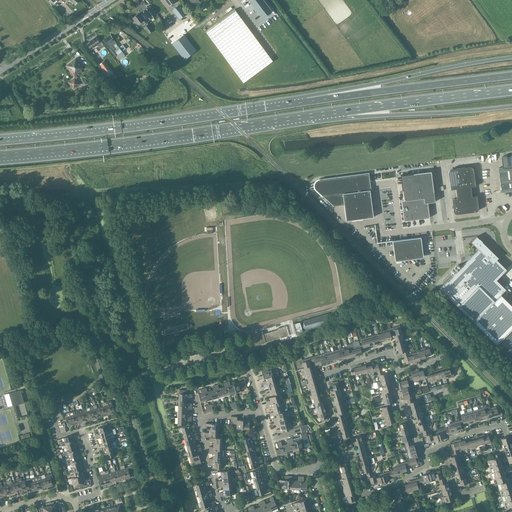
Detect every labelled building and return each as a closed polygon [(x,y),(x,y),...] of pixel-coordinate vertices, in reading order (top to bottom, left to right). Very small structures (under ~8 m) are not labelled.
[(248,0),(262,18),(265,15),(265,16),(268,13),(271,11),(263,0),(248,0)] [(180,20),(186,15),(179,5),(172,10),(180,20)] [(147,23),(157,14),(155,11),(154,12),(150,6),(148,8),(147,7),(139,13),(147,23)] [(243,83),(244,82),(272,61),(234,10),(205,32),(243,83)] [(145,24),(138,14),(132,18),(137,24),(140,22),(142,26),(145,24)] [(148,25),(144,27),(149,33),(153,31),(148,25)] [(104,40),(109,47),(107,48),(114,57),(116,56),(119,59),(124,56),(122,52),(125,49),(123,45),(119,48),(116,49),(114,46),(117,43),(111,35),(104,40)] [(184,35),(172,44),(185,60),(196,51),(184,35)] [(105,51),(107,49),(102,42),(101,43),(96,37),(90,42),(90,43),(89,43),(87,44),(87,45),(89,48),(93,46),(94,48),(100,44),(105,51)] [(81,70),(84,68),(76,58),(66,67),(75,78),(76,79),(78,77),(76,75),(82,71),(81,70)] [(110,70),(104,62),(99,65),(105,73),(110,70)] [(73,89),(79,84),(76,79),(75,78),(68,83),(73,89)] [(511,191),(511,155),(502,157),(504,167),(499,168),(502,193),(511,191)] [(469,167),(452,169),(451,169),(451,170),(450,170),(450,171),(449,171),(449,172),(449,173),(449,174),(451,190),(456,189),(457,199),(452,199),(453,211),(454,211),(454,212),(454,213),(455,213),(455,214),(456,214),(457,214),(458,214),(475,212),(476,212),(477,211),(478,210),(478,209),(479,209),(479,208),(479,207),(477,196),(472,197),(471,187),(476,187),(474,170),(473,170),(473,169),(473,168),(472,168),(472,167),(471,167),(470,167),(469,167)] [(428,172),(404,175),(401,179),(404,200),(402,201),(404,221),(429,218),(428,203),(432,202),(434,199),(431,175),(428,172)] [(316,190),(334,206),(344,205),(346,221),(374,217),(371,198),(373,195),(371,193),(368,174),(319,180),(318,181),(317,181),(317,182),(316,182),(316,183),(315,183),(315,184),(315,185),(314,185),(314,186),(314,187),(315,187),(315,188),(315,189),(316,190)] [(506,290),(496,280),(506,270),(496,260),(498,258),(482,242),(482,241),(480,239),(479,239),(477,237),(477,236),(476,237),(471,242),(471,243),(478,249),(440,289),(474,322),(506,290)] [(421,238),(392,241),(395,262),(416,259),(415,254),(423,253),(421,238)] [(328,314),(293,324),(294,328),(296,334),(331,324),(328,314)] [(251,335),(254,342),(255,346),(266,343),(266,342),(280,338),(287,337),(288,336),(285,326),(277,329),(278,330),(263,334),(263,331),(251,335)] [(392,328),(393,333),(395,332),(396,335),(396,336),(402,334),(400,326),(392,328)] [(389,329),(383,331),(386,341),(388,340),(388,338),(391,337),(389,329)] [(511,329),(497,345),(511,360),(511,329)] [(386,341),(383,331),(381,331),(381,333),(378,334),(380,342),(386,341)] [(396,336),(396,335),(394,336),(396,342),(404,340),(403,336),(405,336),(404,333),(402,334),(396,336)] [(372,336),(375,346),(377,346),(377,343),(380,342),(378,334),(372,336)] [(375,346),(372,336),(366,338),(369,346),(372,345),(373,347),(375,346)] [(366,338),(361,339),(362,345),(363,350),(366,349),(365,347),(369,346),(366,338)] [(404,340),(396,342),(397,345),(395,346),(396,348),(406,345),(404,341),(404,340)] [(404,355),(408,353),(406,345),(396,348),(396,351),(398,350),(399,354),(403,353),(404,355)] [(357,358),(359,357),(359,355),(362,354),(361,350),(360,346),(354,348),(357,358)] [(345,359),(351,357),(348,349),(345,350),(344,348),(342,349),(345,359)] [(355,358),(357,358),(354,348),(348,349),(351,357),(354,356),(355,358)] [(418,352),(420,360),(426,358),(425,356),(423,348),(421,349),(421,351),(418,352)] [(423,348),(425,356),(433,354),(431,348),(426,350),(425,348),(423,348)] [(345,359),(342,349),(336,350),(338,359),(342,358),(342,360),(345,359)] [(330,352),(333,362),(335,362),(335,360),(338,359),(336,350),(330,352)] [(331,363),(333,362),(330,352),(325,354),(327,362),(330,361),(331,363)] [(412,356),(415,364),(417,363),(417,361),(420,360),(418,352),(412,354),(412,356)] [(325,354),(319,355),(322,366),(324,365),(323,363),(327,362),(325,354)] [(319,364),(319,366),(322,366),(319,355),(313,357),(314,362),(315,365),(319,364)] [(412,356),(409,357),(408,355),(404,356),(406,364),(412,362),(412,364),(415,364),(412,356)] [(303,364),(304,368),(310,366),(309,363),(311,362),(310,358),(300,361),(301,365),(303,364)] [(377,372),(382,371),(380,363),(374,365),(373,363),(371,364),(373,372),(377,371),(377,372)] [(361,364),(359,365),(361,373),(362,375),(368,373),(365,365),(362,366),(361,364)] [(373,372),(371,364),(365,365),(368,373),(371,372),(372,374),(373,374),(374,374),(373,372)] [(361,373),(359,365),(357,366),(357,368),(352,369),(353,375),(361,373)] [(310,366),(304,368),(302,369),(304,375),(314,372),(313,369),(311,370),(310,366)] [(271,367),(267,368),(261,370),(263,375),(259,377),(260,380),(265,378),(273,376),(271,371),(272,370),(271,367)] [(452,371),(450,371),(449,367),(443,369),(446,379),(454,377),(452,371)] [(419,380),(425,378),(423,370),(419,371),(419,369),(417,370),(419,380)] [(444,379),(446,379),(443,369),(437,370),(439,378),(443,377),(444,379)] [(409,377),(411,383),(419,380),(417,370),(414,371),(415,373),(411,374),(412,376),(409,377)] [(436,379),(439,378),(437,370),(431,372),(434,382),(437,381),(436,379)] [(306,376),(307,380),(316,377),(314,372),(304,375),(304,377),(306,376)] [(380,381),(390,378),(389,376),(387,377),(386,373),(383,374),(382,372),(378,374),(380,381)] [(434,382),(431,372),(426,374),(428,382),(431,381),(432,383),(434,382)] [(265,378),(266,381),(262,382),(263,385),(276,381),(278,381),(276,375),(273,376),(265,378)] [(306,384),(307,386),(317,383),(316,377),(307,380),(308,383),(306,384)] [(399,382),(401,388),(403,387),(409,386),(408,383),(411,383),(409,377),(404,378),(405,380),(401,381),(399,382)] [(390,378),(380,381),(377,382),(379,388),(382,387),(390,385),(389,381),(391,381),(390,378)] [(229,381),(226,382),(230,395),(236,393),(233,384),(230,385),(229,381)] [(245,381),(233,384),(236,393),(242,392),(242,390),(241,389),(245,388),(247,388),(245,381)] [(278,387),(276,381),(263,385),(264,388),(268,387),(269,390),(278,387)] [(334,391),(342,389),(341,386),(339,387),(338,381),(332,383),(334,391)] [(222,388),(224,395),(224,397),(230,395),(226,382),(224,383),(225,387),(222,388)] [(319,389),(317,383),(307,386),(308,388),(310,388),(311,391),(319,389)] [(215,385),(218,397),(224,395),(222,388),(219,388),(218,385),(215,385)] [(389,391),(391,391),(390,385),(382,387),(383,390),(381,391),(381,393),(389,391)] [(400,392),(400,394),(410,391),(409,386),(403,387),(401,388),(402,391),(400,392)] [(267,397),(280,393),(278,387),(269,390),(270,392),(266,393),(267,397)] [(206,388),(203,389),(207,400),(212,399),(210,391),(207,392),(206,388)] [(207,400),(203,389),(201,390),(202,393),(198,394),(201,402),(207,400)] [(310,395),(310,398),(320,395),(319,389),(311,391),(312,395),(310,395)] [(334,391),(332,391),(333,397),(341,395),(340,391),(342,391),(342,389),(334,391)] [(21,390),(9,394),(13,406),(24,403),(21,390)] [(383,399),(393,396),(392,394),(390,395),(389,391),(381,393),(383,399)] [(404,400),(412,397),(410,391),(400,394),(401,397),(403,396),(404,400)] [(266,402),(267,405),(280,401),(278,395),(269,398),(270,401),(266,402)] [(313,399),(314,403),(322,400),(320,395),(310,398),(311,400),(313,399)] [(341,395),(333,397),(334,401),(332,401),(333,404),(343,401),(341,395)] [(383,399),(385,405),(389,404),(393,403),(392,399),(394,399),(393,396),(383,399)] [(410,405),(411,408),(419,406),(417,400),(413,402),(412,399),(407,400),(408,406),(410,405)] [(314,404),(316,409),(326,406),(325,403),(323,404),(322,400),(314,403),(314,404)] [(111,401),(104,403),(107,415),(112,414),(112,411),(114,410),(112,404),(111,401)] [(280,401),(267,405),(268,408),(272,407),(273,409),(282,407),(280,401)] [(343,401),(333,404),(334,406),(336,405),(337,409),(345,407),(343,401)] [(98,418),(102,417),(100,408),(97,409),(96,405),(94,406),(98,418)] [(380,412),(381,414),(391,411),(389,405),(385,406),(381,408),(382,411),(380,412)] [(89,407),(90,411),(93,419),(98,418),(94,406),(89,407)] [(317,412),(317,413),(317,414),(325,412),(324,409),(326,408),(326,406),(316,409),(317,412)] [(419,406),(411,408),(413,414),(423,411),(422,409),(420,410),(419,406)] [(489,406),(484,408),(484,410),(487,418),(490,417),(491,419),(493,418),(490,408),(489,406)] [(283,412),(282,407),(273,409),(273,412),(269,413),(270,416),(276,415),(283,413),(283,412)] [(345,407),(337,409),(338,412),(336,413),(336,415),(346,412),(345,407)] [(497,411),(496,407),(490,408),(493,418),(502,416),(501,410),(497,411)] [(86,408),(84,408),(88,421),(93,419),(90,411),(87,411),(86,408)] [(484,408),(478,410),(480,418),(484,417),(484,419),(487,418),(484,410),(484,408)] [(461,414),(462,420),(463,425),(469,423),(469,421),(466,413),(466,410),(464,411),(464,413),(461,414)] [(478,410),(472,411),(475,421),(477,421),(477,419),(480,418),(478,410)] [(73,425),(78,424),(74,411),(70,413),(73,425)] [(77,411),(74,411),(78,424),(83,422),(80,413),(78,414),(77,411)] [(385,419),(393,417),(391,411),(381,414),(382,416),(384,416),(385,419)] [(415,416),(416,419),(425,417),(423,411),(413,414),(413,417),(415,416)] [(467,413),(466,413),(469,421),(472,420),(473,422),(475,421),(472,411),(467,413)] [(283,413),(276,415),(277,417),(273,418),(274,422),(287,418),(285,412),(283,412),(283,413)] [(328,420),(325,412),(317,414),(318,417),(320,416),(322,422),(328,420)] [(338,421),(346,419),(345,415),(347,415),(346,412),(336,415),(338,421)] [(68,427),(73,425),(70,413),(62,415),(64,421),(66,421),(68,427)] [(243,430),(243,420),(237,420),(237,417),(231,417),(231,424),(237,424),(236,429),(243,430)] [(393,417),(385,419),(386,423),(384,423),(384,426),(394,423),(393,417)] [(426,423),(425,417),(416,419),(417,423),(415,423),(416,426),(426,423)] [(288,424),(287,418),(274,422),(275,425),(278,424),(279,426),(288,424)] [(346,419),(338,421),(339,424),(337,425),(338,427),(348,424),(346,419)] [(405,420),(399,422),(401,430),(409,428),(408,426),(406,426),(405,420)] [(461,425),(459,421),(453,423),(456,433),(459,432),(458,430),(462,429),(461,425)] [(422,430),(423,433),(429,432),(426,423),(416,426),(417,428),(419,427),(420,431),(422,430)] [(448,427),(445,427),(446,430),(448,435),(456,433),(453,423),(448,424),(448,427)] [(181,428),(183,434),(192,431),(191,429),(195,428),(194,424),(181,428)] [(277,433),(290,430),(288,424),(279,426),(280,429),(276,430),(277,433)] [(341,432),(349,430),(348,424),(338,427),(338,430),(340,429),(341,432)] [(409,430),(409,428),(401,430),(399,431),(400,436),(408,434),(407,431),(409,430)] [(101,438),(110,436),(114,435),(112,430),(99,433),(101,438)] [(341,432),(344,440),(350,439),(348,433),(350,432),(349,430),(341,432)] [(446,438),(445,436),(448,435),(446,430),(437,432),(440,442),(443,441),(442,439),(446,438)] [(192,431),(183,434),(184,440),(197,436),(197,433),(193,434),(192,431)] [(301,437),(295,439),(299,451),(305,449),(304,447),(310,446),(306,432),(300,434),(301,437)] [(434,442),(433,440),(432,434),(429,434),(429,432),(423,433),(424,438),(426,438),(427,441),(428,443),(434,442)] [(432,434),(433,440),(434,442),(437,441),(438,443),(440,442),(437,432),(432,434)] [(411,443),(408,434),(400,436),(401,440),(399,441),(400,443),(404,442),(405,444),(411,443)] [(354,442),(355,444),(365,441),(363,435),(355,438),(356,441),(354,442)] [(485,445),(484,443),(484,444),(482,435),(476,437),(478,445),(482,444),(483,446),(485,445)] [(484,435),(482,435),(484,444),(484,443),(492,441),(490,435),(485,437),(484,435)] [(61,442),(61,444),(74,441),(72,436),(63,438),(64,441),(61,442)] [(186,445),(195,443),(194,440),(198,439),(197,436),(184,440),(186,445)] [(245,445),(253,443),(252,440),(256,439),(255,436),(243,439),(245,445)] [(501,439),(503,445),(511,442),(509,436),(506,437),(504,438),(501,439)] [(475,446),(478,445),(476,437),(470,439),(473,449),(476,448),(475,446)] [(289,439),(293,452),(299,451),(295,439),(293,439),(292,438),(289,439)] [(116,441),(115,439),(102,443),(103,448),(113,445),(112,442),(116,441)] [(289,439),(286,440),(287,444),(285,445),(287,454),(293,452),(289,439)] [(461,450),(467,448),(465,440),(461,441),(461,439),(458,440),(461,448),(460,448),(461,450)] [(471,449),(473,449),(470,439),(465,440),(467,448),(470,447),(471,449)] [(461,448),(458,440),(456,441),(457,443),(451,444),(453,452),(458,451),(457,449),(460,448),(461,448)] [(365,441),(355,444),(356,446),(358,446),(359,449),(367,447),(365,441)] [(282,445),(281,442),(278,443),(279,449),(277,450),(278,456),(287,454),(285,445),(282,445)] [(503,445),(505,451),(511,448),(511,446),(511,442),(503,445)] [(188,451),(201,447),(200,444),(196,445),(195,443),(186,445),(188,451)] [(405,444),(408,453),(418,450),(417,448),(415,449),(414,445),(412,446),(411,443),(405,444)] [(64,452),(64,454),(77,450),(75,446),(66,448),(67,451),(64,452)] [(188,451),(189,457),(199,454),(198,452),(202,451),(201,447),(188,451)] [(367,447),(359,449),(360,453),(358,453),(358,456),(368,453),(367,447)] [(255,452),(259,451),(258,448),(247,451),(248,457),(256,455),(255,452)] [(119,451),(118,449),(105,453),(106,458),(114,456),(116,455),(115,452),(119,451)] [(408,453),(409,459),(415,457),(417,457),(416,453),(418,453),(418,450),(408,453)] [(360,461),(368,459),(367,456),(369,455),(368,453),(358,456),(360,461)] [(452,461),(450,461),(450,463),(460,461),(458,453),(454,454),(454,456),(451,457),(452,461)] [(501,453),(497,454),(494,455),(495,458),(494,458),(493,459),(487,461),(489,466),(487,467),(488,468),(489,468),(493,478),(491,479),(491,480),(493,480),(495,485),(497,484),(499,489),(497,490),(498,492),(500,491),(503,501),(501,502),(502,504),(503,503),(505,508),(511,507),(511,506),(511,489),(511,490),(509,484),(511,482),(511,480),(511,477),(504,479),(502,472),(506,471),(505,466),(501,467),(498,460),(502,459),(501,453)] [(199,454),(189,457),(191,463),(194,462),(195,468),(202,466),(199,454)] [(66,462),(67,464),(79,460),(78,455),(69,458),(70,461),(66,462)] [(248,457),(250,463),(262,459),(261,456),(257,458),(256,455),(248,457)] [(417,457),(415,457),(409,459),(410,461),(407,462),(409,468),(414,466),(413,464),(417,463),(419,462),(417,457)] [(259,463),(262,462),(262,459),(250,463),(252,469),(260,466),(259,463)] [(370,459),(368,459),(360,461),(361,465),(359,465),(360,468),(370,465),(372,464),(370,459)] [(453,465),(454,469),(462,466),(460,461),(450,463),(451,466),(453,465)] [(407,471),(406,468),(409,468),(407,462),(398,464),(401,474),(404,474),(403,472),(407,471)] [(340,465),(342,473),(350,470),(350,468),(348,469),(346,463),(340,465)] [(401,474),(398,464),(396,465),(397,467),(393,468),(394,470),(391,471),(393,477),(401,474)] [(82,470),(81,465),(72,468),(73,471),(69,472),(70,474),(82,470)] [(124,465),(122,466),(126,479),(131,478),(128,468),(125,469),(124,465)] [(372,474),(370,465),(360,468),(360,470),(362,469),(363,473),(366,472),(366,475),(372,474)] [(463,470),(462,466),(454,469),(456,474),(466,471),(465,469),(463,470)] [(116,482),(121,481),(118,471),(115,472),(114,468),(112,469),(116,482)] [(264,468),(253,472),(254,478),(262,475),(261,472),(265,471),(264,468)] [(342,479),(350,477),(349,473),(351,473),(350,470),(342,473),(340,473),(342,479)] [(434,472),(434,474),(436,480),(438,479),(439,482),(445,481),(443,475),(441,476),(440,472),(440,470),(434,472)] [(104,471),(102,472),(106,485),(111,483),(108,474),(105,474),(104,471)] [(430,471),(428,472),(430,482),(436,480),(434,474),(434,472),(430,473),(430,471)] [(467,477),(466,471),(456,474),(456,477),(458,476),(459,480),(467,477)] [(391,477),(390,472),(381,474),(384,484),(386,483),(385,481),(389,480),(388,478),(391,477)] [(430,482),(428,472),(425,472),(426,474),(422,475),(423,478),(420,478),(422,484),(430,482)] [(45,478),(48,487),(53,486),(52,483),(54,482),(52,474),(45,476),(45,478)] [(371,485),(377,484),(377,482),(375,476),(373,476),(372,474),(366,475),(368,480),(370,480),(371,483),(371,485)] [(381,485),(384,484),(381,474),(375,476),(377,482),(377,484),(381,483),(381,485)] [(84,475),(77,477),(80,487),(86,485),(84,475)] [(262,475),(254,478),(253,478),(255,484),(268,480),(267,477),(263,478),(262,475)] [(40,476),(37,477),(35,478),(38,490),(43,489),(40,476)] [(42,476),(40,476),(43,489),(48,487),(45,478),(43,479),(42,476)] [(288,490),(289,476),(286,476),(285,480),(279,480),(279,486),(282,486),(282,489),(288,490)] [(77,477),(75,478),(75,477),(71,478),(74,488),(80,487),(77,477)] [(342,485),(352,483),(350,477),(342,479),(343,483),(341,483),(342,485)] [(459,486),(469,483),(467,477),(459,480),(460,483),(458,484),(459,486)] [(26,484),(25,480),(22,481),(21,478),(19,478),(22,491),(27,489),(26,484)] [(38,490),(35,478),(30,479),(33,491),(38,490)] [(27,489),(28,493),(33,491),(30,479),(25,480),(26,484),(27,489)] [(419,479),(410,481),(413,491),(419,490),(418,488),(421,488),(420,485),(419,479)] [(255,484),(256,490),(265,487),(265,484),(268,483),(268,480),(255,484)] [(11,481),(9,481),(13,494),(18,492),(15,483),(12,484),(11,481)] [(206,488),(205,486),(209,485),(208,481),(195,485),(197,491),(206,488)] [(405,487),(402,488),(404,494),(413,491),(410,481),(408,482),(408,484),(405,485),(405,487)] [(439,482),(442,491),(452,488),(451,486),(449,486),(448,483),(446,483),(445,481),(439,482)] [(343,491),(351,489),(350,485),(352,485),(352,483),(342,485),(343,491)] [(265,487),(256,490),(258,496),(271,492),(270,489),(266,490),(265,487)] [(198,497),(211,493),(211,490),(207,491),(206,488),(197,491),(198,497)] [(394,499),(396,499),(402,497),(401,495),(404,494),(402,488),(397,490),(398,492),(394,493),(392,493),(394,499)] [(442,494),(435,496),(436,499),(441,497),(451,494),(450,491),(452,490),(452,488),(442,491),(442,494)] [(347,496),(355,494),(354,492),(352,492),(351,489),(343,491),(345,497),(347,496)] [(200,503),(209,500),(209,497),(212,496),(211,493),(198,497),(200,503)] [(347,496),(349,504),(355,503),(354,497),(356,496),(355,494),(347,496)] [(443,503),(453,500),(451,494),(441,497),(443,503)] [(268,503),(272,510),(277,507),(272,497),(269,498),(271,502),(268,503)] [(394,505),(404,503),(402,497),(396,499),(394,499),(395,503),(393,503),(394,505)] [(209,500),(200,503),(202,509),(215,505),(214,502),(210,503),(209,500)] [(307,506),(305,500),(293,503),(294,507),(298,506),(299,508),(307,506)] [(266,504),(264,501),(261,502),(265,511),(267,511),(272,510),(268,503),(266,504)] [(394,505),(394,508),(396,507),(397,511),(400,510),(400,511),(403,511),(406,511),(404,503),(394,505)]
